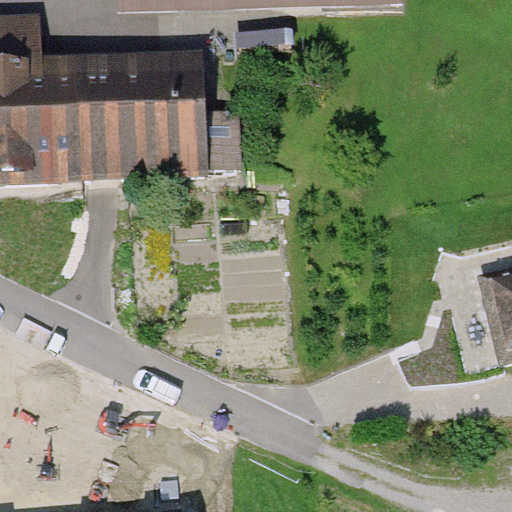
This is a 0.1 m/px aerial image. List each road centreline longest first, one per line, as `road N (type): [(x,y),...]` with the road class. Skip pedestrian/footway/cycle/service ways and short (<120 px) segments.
road 1 (unclassified): [(0,303),(462,511)]
road 2 (track): [(217,406),(511,399)]
